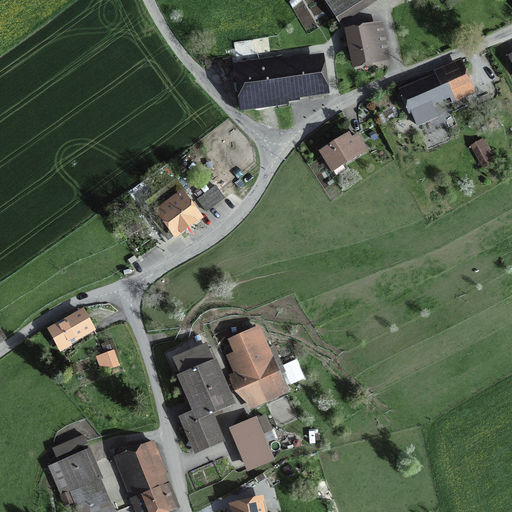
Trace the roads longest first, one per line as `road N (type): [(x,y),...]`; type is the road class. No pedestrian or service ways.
road 1 (unclassified): [(278,150),(346,100),(511,30)]
road 2 (unclassified): [(192,511),(127,289)]
road 3 (unclassified): [(127,289),(232,222),(278,150)]
road 4 (unclassified): [(278,150),(182,54),(149,0)]
road 5 (unclassified): [(0,351),(76,302),(127,289)]
